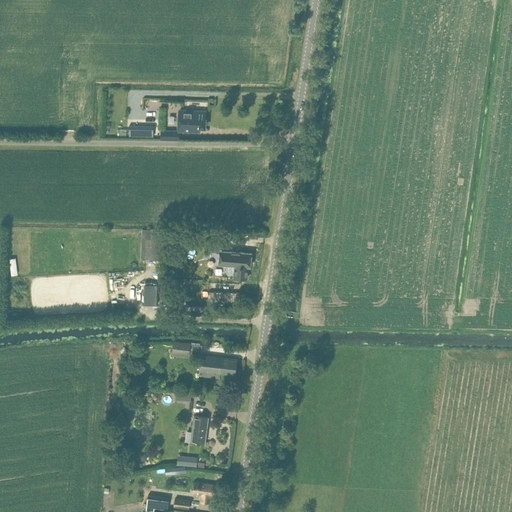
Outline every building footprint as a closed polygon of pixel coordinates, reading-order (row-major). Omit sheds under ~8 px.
[(205,125),(206,112),(180,111),(179,129),(200,130),(200,126),(201,126),(201,125),(205,125)] [(154,137),(154,128),(130,127),(130,136),(154,137)] [(179,139),(179,131),(161,131),(161,139),(179,139)] [(141,260),(165,261),(167,229),(151,228),(151,239),(142,238),(141,260)] [(210,231),(208,251),(220,252),(219,263),(235,265),(234,276),(247,278),(248,266),(250,266),(252,253),(224,251),(223,241),(224,231),(210,231)] [(158,285),(145,284),(145,304),(157,305),(158,285)] [(191,342),(174,341),(173,355),(190,356),(191,342)] [(237,359),(227,358),(202,355),(200,375),(219,377),(220,369),(235,371),(237,359)] [(191,441),(195,442),(205,443),(208,417),(195,416),(191,441)] [(197,457),(181,456),(180,465),(197,466),(197,457)] [(220,485),(210,484),(195,483),(193,494),(202,495),(202,502),(209,503),(210,496),(219,497),(220,485)] [(146,511),(154,511),(154,508),(167,510),(169,498),(147,495),(146,511)] [(174,508),(189,509),(190,500),(175,499),(174,508)]
